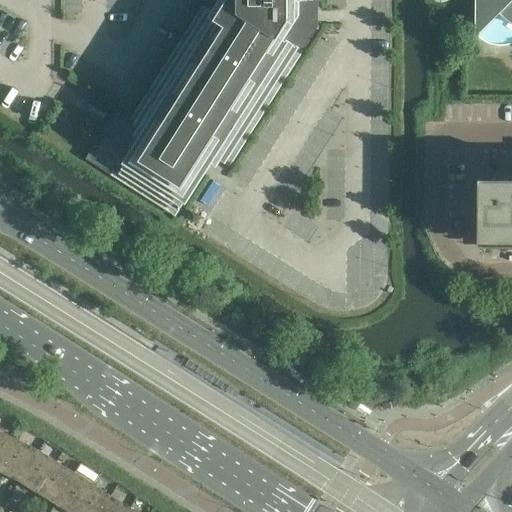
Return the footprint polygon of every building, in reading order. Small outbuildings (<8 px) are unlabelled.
[(120,112),(93,154),(180,208),(214,155),(223,161),(296,47),(302,51),(318,27),(318,0),(238,0),(237,4),(229,1),(219,16),(210,10),(137,124),(120,112)] [(511,0),(476,0),(476,33),(476,35),(477,35),(500,13),(505,18),(510,22),(511,22),(511,0)] [(69,113),(59,107),(54,115),(64,121),(69,113)] [(511,176),(480,177),(479,244),(482,244),(493,245),(511,244),(511,176)] [(0,431),(0,468),(3,470),(17,439),(0,431)] [(17,439),(3,470),(20,479),(38,450),(17,439)] [(38,450),(20,479),(39,491),(56,462),(38,450)] [(56,462),(39,491),(57,502),(74,473),(56,462)] [(74,473),(57,502),(73,511),(76,511),(93,485),(99,476),(80,464),(74,473)] [(93,485),(76,511),(101,511),(112,496),(93,485)] [(112,496),(101,511),(126,511),(130,508),(112,496)]
